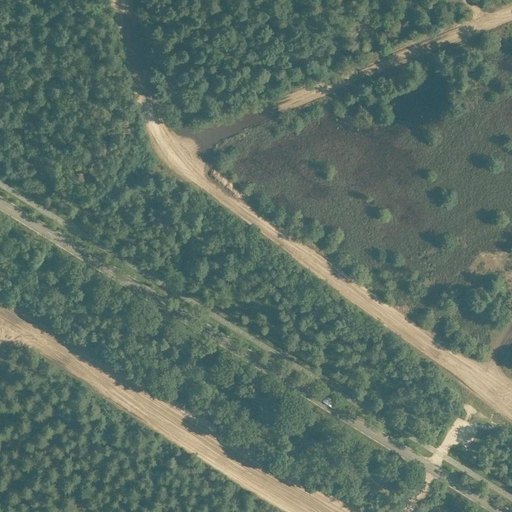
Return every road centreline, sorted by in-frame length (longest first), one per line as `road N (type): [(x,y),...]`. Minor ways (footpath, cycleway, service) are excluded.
road 1 (tertiary): [(507,511),(0,200)]
road 2 (track): [(511,400),(183,161),(155,126),(123,0)]
road 3 (track): [(325,511),(0,306)]
road 4 (track): [(183,161),(202,138),(511,12)]
